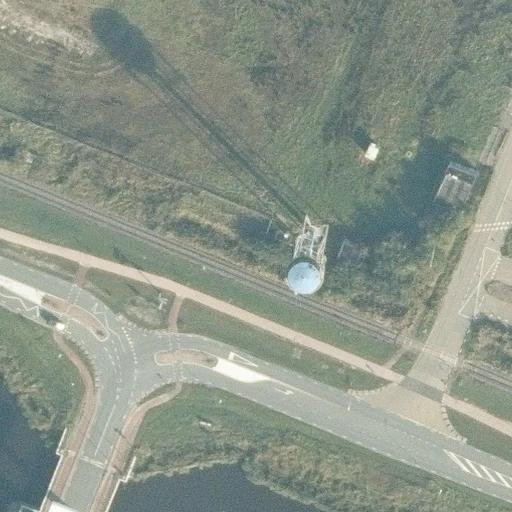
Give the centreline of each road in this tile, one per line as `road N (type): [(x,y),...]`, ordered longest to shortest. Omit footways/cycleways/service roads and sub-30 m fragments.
road 1 (tertiary): [(404,435),(213,360),(175,354),(116,364)]
road 2 (unclassified): [(404,435),(511,177)]
road 3 (tertiary): [(69,511),(114,400),(116,364)]
road 4 (tertiary): [(116,364),(88,320),(0,280)]
